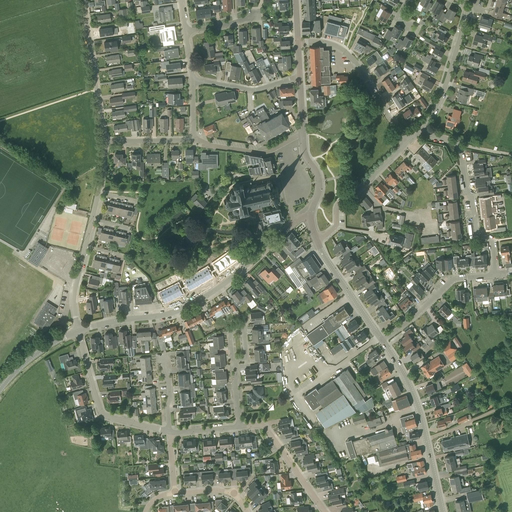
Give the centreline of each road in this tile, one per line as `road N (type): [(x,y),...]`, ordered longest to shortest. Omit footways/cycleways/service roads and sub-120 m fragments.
road 1 (residential): [(382,340),(453,279),(494,269),(492,241),(476,230),(457,145),(420,128)]
road 2 (tertiary): [(77,330),(187,307),(308,217)]
road 3 (residential): [(77,330),(73,296),(104,141)]
road 4 (secondary): [(442,511),(420,412),(382,340)]
road 5 (residential): [(407,143),(345,51),(298,43)]
road 6 (residential): [(169,431),(102,414),(77,330)]
road 7 (residential): [(104,141),(82,0)]
road 8 (residential): [(420,128),(444,89),(466,6)]
road 9 (residential): [(325,511),(263,427),(238,426)]
road 10 (secondary): [(382,340),(316,239)]
